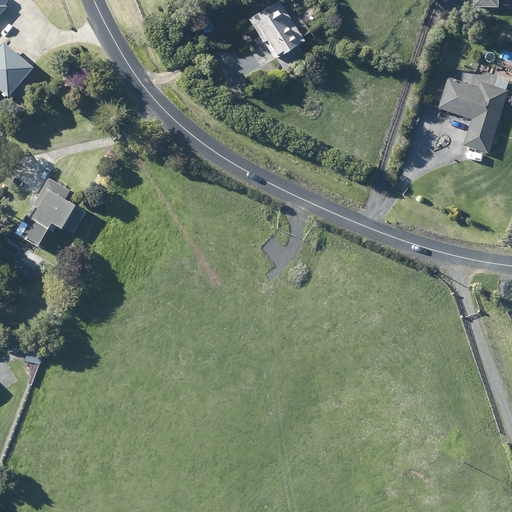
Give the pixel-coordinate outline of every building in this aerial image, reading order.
[(35,68),(32,66),(5,42),(0,48),(0,16),(8,7),(5,4),(8,1),(6,0),(0,0),(0,90),(11,100),(19,91),(17,89),(29,74),(35,68)] [(280,2),(249,20),(274,64),(305,45),(280,2)] [(464,147),(489,155),(508,92),(482,84),(481,88),(449,78),(440,109),(472,118),(464,147)] [(66,199),(70,192),(71,191),(49,178),(38,197),(40,199),(30,217),(27,216),(16,234),(39,247),(50,229),(53,224),(57,226),(64,230),(64,229),(74,235),(88,212),(72,202),(66,199)] [(18,354),(20,346),(13,344),(11,350),(11,352),(18,354)] [(43,351),(29,348),(26,363),(40,366),(43,351)]
